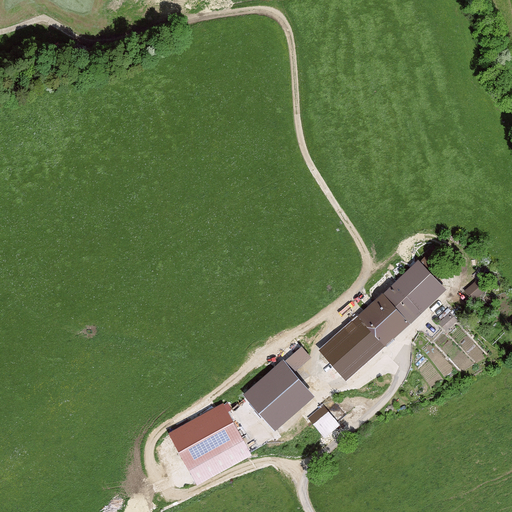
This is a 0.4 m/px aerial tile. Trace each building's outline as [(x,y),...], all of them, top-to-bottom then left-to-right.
[(319,350),(347,381),(446,289),(418,259),(319,350)] [(477,278),(464,290),(473,301),(487,289),(477,278)] [(450,315),(440,324),(446,331),(456,321),(450,315)] [(298,367),(312,355),(301,343),(287,355),(298,367)] [(242,393),(273,430),(314,397),(283,359),(242,393)] [(168,433),(188,470),(243,441),(223,404),(168,433)] [(308,416),(322,436),(339,424),(325,404),(308,416)]
